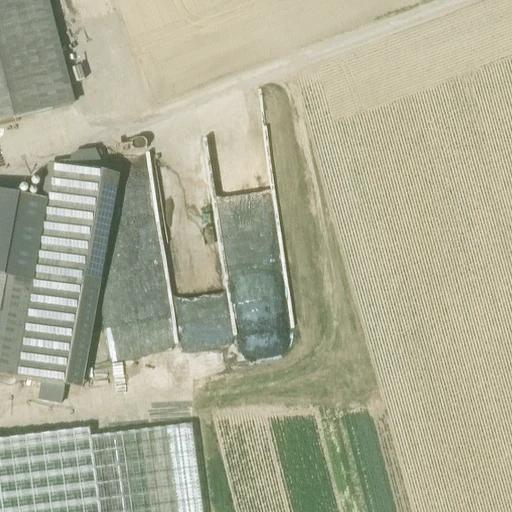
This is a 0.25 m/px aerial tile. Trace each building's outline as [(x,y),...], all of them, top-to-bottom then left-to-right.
[(0,0),(0,125),(71,107),(43,0),(0,0)] [(208,148),(154,154),(169,287),(175,286),(185,372),(233,366),(208,148)] [(71,156),(69,169),(101,175),(102,169),(94,153),(79,153),(71,156)] [(31,280),(97,292),(118,178),(101,175),(69,169),(51,166),(45,201),(31,280)] [(0,192),(0,274),(31,280),(45,201),(0,192)] [(0,376),(14,378),(31,280),(0,274),(0,376)] [(97,292),(31,280),(14,378),(43,384),(64,387),(80,391),(97,292)] [(64,387),(43,384),(40,402),(60,405),(64,387)] [(97,511),(201,511),(190,426),(89,439),(88,440),(97,511)] [(0,442),(0,511),(97,511),(88,440),(89,439),(88,431),(0,442)]
